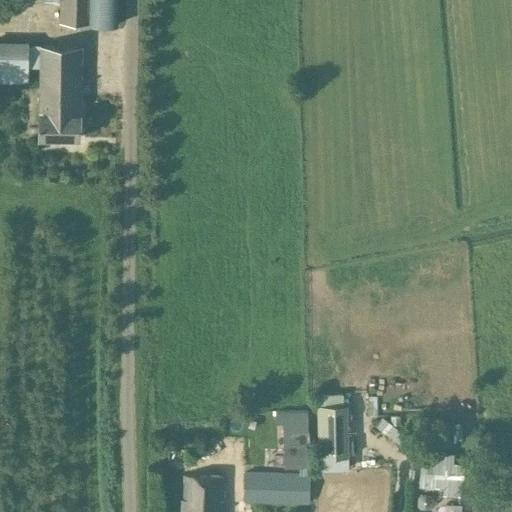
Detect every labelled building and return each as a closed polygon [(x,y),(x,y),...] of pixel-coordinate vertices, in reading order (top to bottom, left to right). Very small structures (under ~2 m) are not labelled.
[(60,0),(60,4),(60,23),(119,24),(118,0),(60,0)] [(41,46),(40,136),(80,137),(82,46),(41,46)] [(345,468),(342,391),(312,392),(315,469),(345,468)] [(308,410),(275,411),(275,423),(283,423),(284,467),(310,466),(308,410)] [(438,487),(438,495),(460,494),(458,451),(417,453),(419,488),(438,487)] [(245,471),(243,501),(310,503),(310,473),(245,471)] [(182,511),(223,511),(224,475),(183,475),(182,511)]
